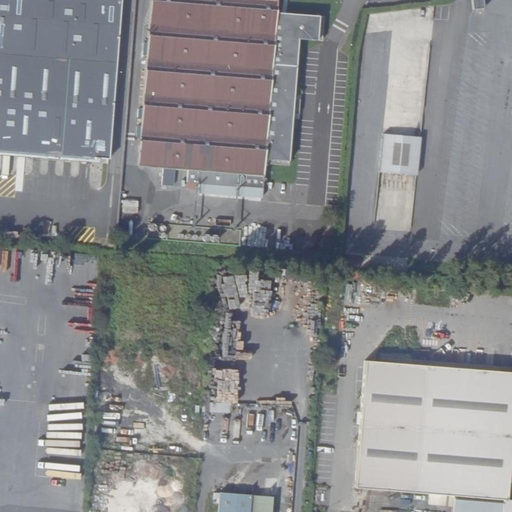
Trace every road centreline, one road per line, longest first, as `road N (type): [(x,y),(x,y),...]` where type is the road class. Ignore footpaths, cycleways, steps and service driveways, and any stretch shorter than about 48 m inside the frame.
road 1 (unknown): [(350,0),(330,55),(320,186),(304,211),(268,220),(144,194),(133,180),(143,0)]
road 2 (unknown): [(457,20),(392,31),(374,60),(352,224),(369,241),(420,245)]
road 3 (unknown): [(123,0),(110,208),(100,227),(76,232),(0,216)]
road 4 (unknown): [(511,320),(382,335),(363,346),(341,511)]
road 5 (unknown): [(457,20),(435,96),(420,245)]
road 6 (unknown): [(300,511),(307,396),(283,319)]
road 7 (unknown): [(511,67),(490,244)]
